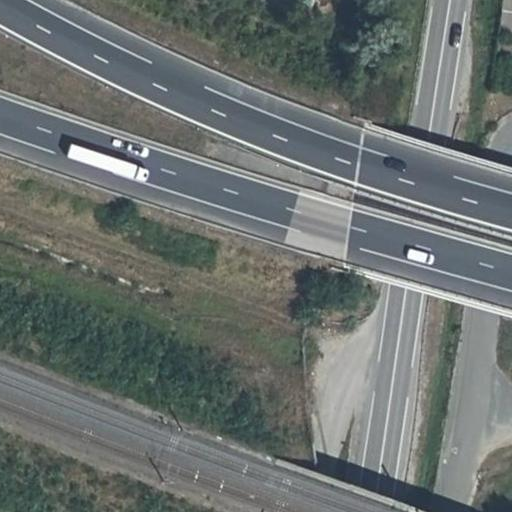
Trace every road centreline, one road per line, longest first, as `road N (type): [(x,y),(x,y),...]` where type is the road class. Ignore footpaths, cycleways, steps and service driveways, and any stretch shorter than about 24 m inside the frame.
road 1 (motorway): [(511,212),(354,165),(218,112),(0,4)]
road 2 (motorway): [(0,114),(511,273)]
road 3 (primary): [(450,0),(373,511)]
road 4 (residential): [(511,138),(501,161),(447,511)]
